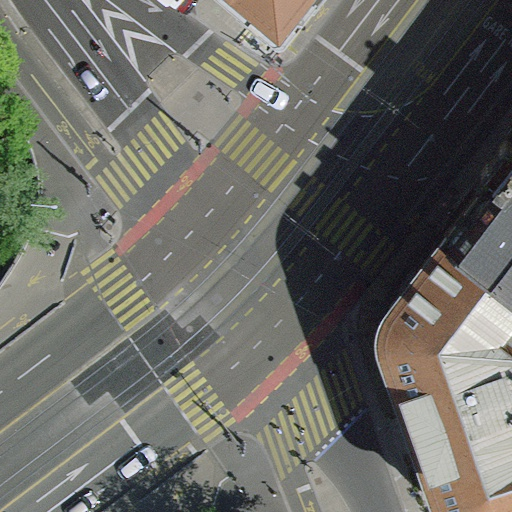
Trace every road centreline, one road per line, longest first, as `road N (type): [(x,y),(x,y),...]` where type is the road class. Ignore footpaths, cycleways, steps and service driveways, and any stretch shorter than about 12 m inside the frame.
road 1 (secondary): [(53,511),(272,332)]
road 2 (secondary): [(204,220),(111,311),(0,395)]
road 3 (tertiary): [(62,0),(204,220)]
road 4 (secondary): [(272,332),(408,170)]
road 5 (tertiary): [(272,332),(377,511)]
road 6 (tertiary): [(134,0),(298,109)]
road 7 (secondary): [(408,170),(511,34)]
road 8 (secondary): [(298,109),(204,220)]
road 9 (secondary): [(384,0),(298,109)]
road 10 (tertiary): [(204,220),(272,332)]
road 11 (tertiary): [(298,109),(408,170)]
